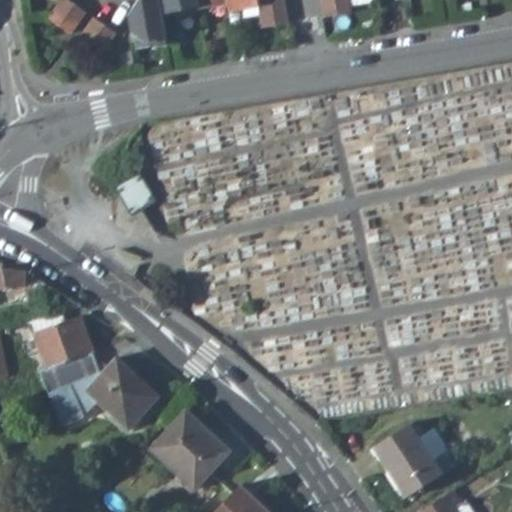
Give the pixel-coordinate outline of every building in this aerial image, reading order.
[(60,0),(47,18),(69,34),(83,11),(66,0),(60,0)] [(163,30),(160,14),(167,13),(197,8),(226,3),(228,11),(257,6),(261,27),(287,23),(283,0),(138,0),(129,13),(132,31),(134,49),(165,44),(164,39),(163,30)] [(320,0),(323,17),(350,13),(347,0),(320,0)] [(99,55),(114,33),(92,18),(77,39),(99,55)] [(136,174),(115,189),(124,202),(132,214),(140,209),(154,200),(136,174)] [(132,214),(124,202),(118,224),(134,227),(155,231),(140,209),(132,214)] [(32,330),(66,321),(63,313),(29,323),(32,330)] [(48,371),(95,354),(94,352),(82,317),(66,321),(32,330),(33,333),(35,333),(47,370),(48,371)] [(32,330),(29,323),(9,330),(12,339),(28,333),(28,331),(32,330)] [(64,427),(86,418),(102,402),(133,431),(163,399),(123,361),(106,377),(101,372),(95,354),(48,371),(47,370),(41,371),(64,427)] [(233,453),(190,413),(154,451),(197,491),(233,453)] [(376,446),(409,495),(443,473),(419,436),(411,422),(376,446)] [(419,436),(443,473),(460,462),(436,426),(419,436)] [(271,511),(243,487),(220,511),(271,511)] [(474,511),(466,499),(460,502),(452,491),(418,511),(474,511)]
